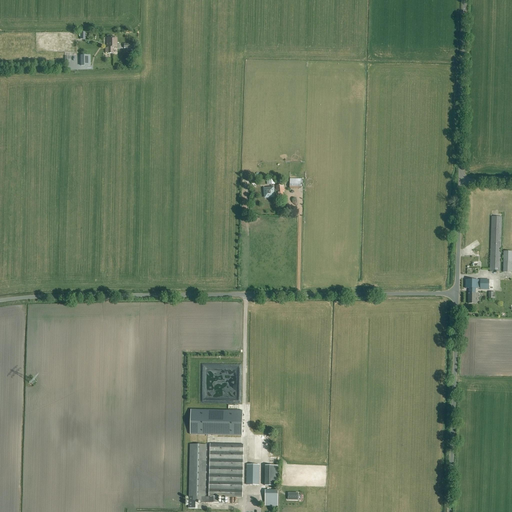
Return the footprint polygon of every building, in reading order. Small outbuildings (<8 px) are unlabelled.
[(105,48),(105,53),(108,53),(108,54),(112,54),(112,48),(117,48),(117,38),(107,38),(107,48),(105,48)] [(77,56),(77,66),(88,66),(88,56),(77,56)] [(290,179),(290,189),(300,189),(300,180),(290,179)] [(276,190),(274,190),(274,194),(276,194),(276,198),(283,198),(283,192),(284,192),(283,185),(276,186),(277,191),(276,191),(276,190)] [(274,188),(263,188),(264,199),(275,198),(274,194),(274,190),(274,188)] [(500,272),(502,217),(491,217),(490,272),(500,272)] [(511,251),(504,252),(503,272),(511,273),(511,262),(511,251)] [(475,304),(476,294),(475,294),(476,289),(480,289),(480,290),(489,290),(489,280),(480,280),(480,281),(465,280),(465,289),(472,289),(471,294),(469,293),(468,304),(475,304)] [(239,410),(190,410),(190,434),(239,435),(239,410)] [(242,498),(243,445),(210,444),(209,497),(205,497),(206,445),(190,445),(189,497),(192,497),(192,501),(201,501),(201,503),(218,503),(219,497),(242,498)] [(259,485),(259,465),(247,465),(247,485),(259,485)] [(268,466),(268,476),(268,481),(265,481),(265,486),(278,486),(278,466),(268,466)] [(265,490),(265,497),(265,504),(277,504),(278,491),(265,490)]
